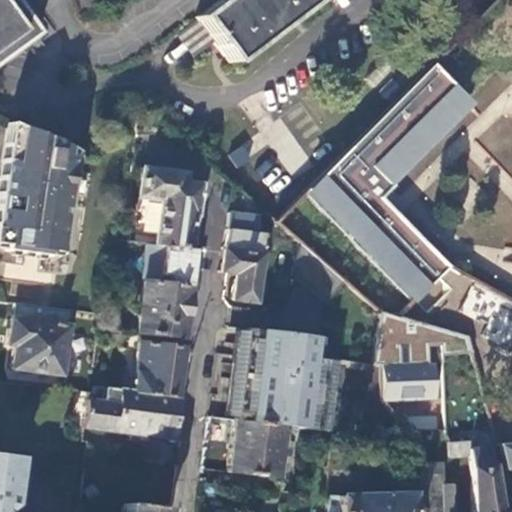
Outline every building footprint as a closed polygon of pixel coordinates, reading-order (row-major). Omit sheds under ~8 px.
[(0,0),(0,59),(37,32),(13,0),(0,0)] [(214,44),(229,64),(313,0),(217,0),(194,18),(214,44)] [(298,195),(409,305),(445,269),(375,200),(388,187),(386,185),(381,180),(463,98),(428,65),(298,195)] [(386,185),(468,103),(463,98),(381,180),(386,185)] [(60,253),(73,150),(4,122),(0,153),(0,244),(2,245),(2,250),(45,256),(46,250),(60,253)] [(164,248),(191,252),(193,235),(195,218),(199,218),(202,187),(186,185),(187,176),(143,171),(139,201),(161,203),(156,247),(164,248)] [(220,272),(226,273),(234,274),(232,283),(231,299),(255,303),(262,234),(251,233),(253,216),(226,212),(220,272)] [(296,243),(288,275),(358,328),(374,334),(398,317),(373,309),(296,243)] [(164,286),(186,289),(191,252),(164,248),(160,276),(165,276),(164,286)] [(139,333),(180,338),(183,313),(186,289),(164,286),(141,283),(134,332),(139,333)] [(65,324),(67,310),(13,303),(11,317),(10,317),(7,335),(14,336),(9,368),(59,376),(66,325),(65,324)] [(465,337),(437,328),(439,356),(469,354),(465,337)] [(232,415),(231,423),(295,432),(305,433),(313,434),(313,430),(323,357),(317,357),(319,338),(243,329),(242,338),(232,413),(232,415)] [(179,349),(180,338),(139,333),(138,343),(179,349)] [(232,413),(242,338),(232,337),(223,412),(232,413)] [(177,369),(179,349),(138,343),(131,393),(173,398),(177,369)] [(431,363),(380,365),(381,402),(400,401),(432,400),(431,363)] [(170,420),(173,398),(131,393),(91,387),(90,393),(85,392),(80,429),(168,440),(170,420)] [(433,419),(432,400),(400,401),(410,420),(416,424),(433,419)] [(295,432),(231,423),(230,428),(224,473),(274,480),(277,459),(282,459),(282,450),(278,450),(279,441),(294,443),(295,432)] [(467,443),(447,443),(447,458),(468,457),(467,450),(467,443)] [(511,444),(495,446),(501,468),(511,467),(511,444)] [(496,511),(487,451),(467,450),(468,457),(470,511),(496,511)] [(0,511),(7,505),(13,460),(0,458),(0,511)] [(437,463),(403,462),(401,497),(405,497),(405,511),(439,511),(438,485),(437,463)] [(449,511),(449,485),(438,485),(439,511),(449,511)] [(335,511),(335,497),(326,497),(326,503),(323,503),(323,511),(335,511)] [(405,511),(405,497),(401,497),(335,497),(335,511),(405,511)]
